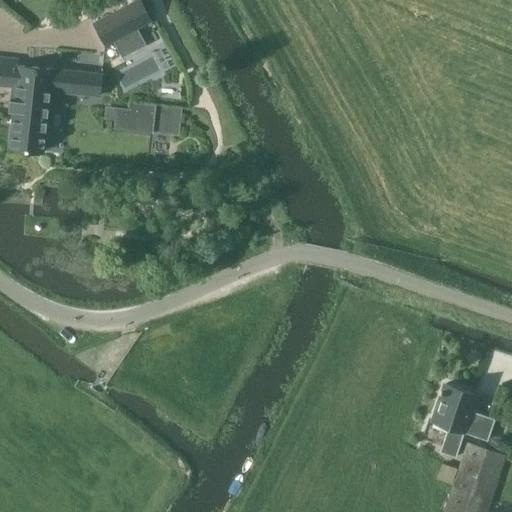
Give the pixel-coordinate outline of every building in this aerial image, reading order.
[(105,44),(151,20),(140,0),(135,0),(94,22),(105,44)] [(0,57),(0,84),(13,86),(12,98),(16,99),(10,148),(43,152),(48,101),(50,89),(99,95),(102,74),(17,64),(18,59),(0,57)] [(106,108),(104,119),(112,120),(111,128),(179,134),(181,109),(132,104),(131,111),(106,108)] [(486,442),(494,420),(470,412),(476,396),(445,385),(442,392),(440,391),(436,403),(438,403),(432,423),(447,428),(439,453),(454,458),(463,434),(486,442)] [(467,444),(443,511),(484,511),(503,457),(467,444)] [(453,483),(458,468),(442,463),(438,478),(453,483)]
